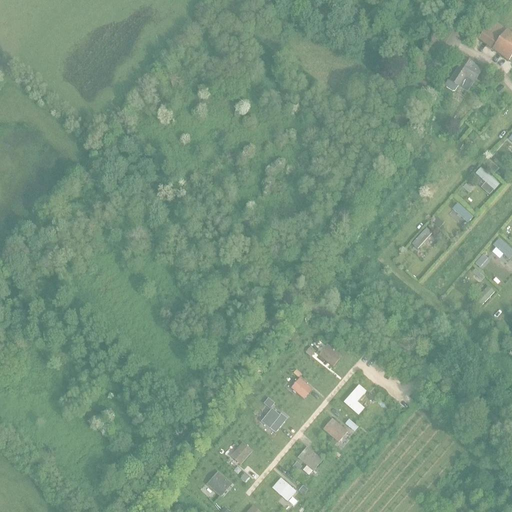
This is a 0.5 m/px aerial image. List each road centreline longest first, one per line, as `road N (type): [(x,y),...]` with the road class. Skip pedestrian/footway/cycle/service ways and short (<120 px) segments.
road 1 (unclassified): [(511,432),(429,367),(291,294),(452,39)]
road 2 (track): [(246,494),(360,365),(404,398),(429,367)]
road 3 (unclassified): [(271,328),(132,511)]
